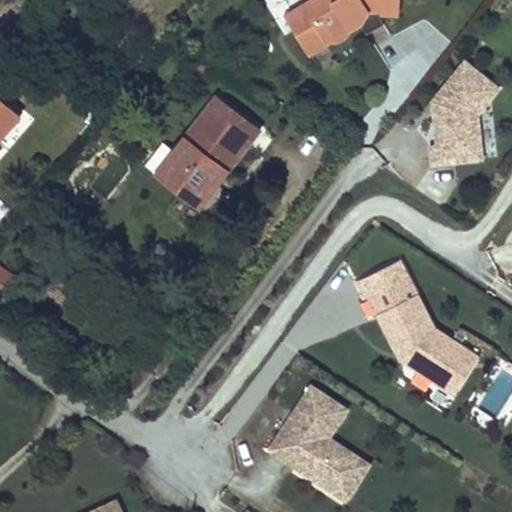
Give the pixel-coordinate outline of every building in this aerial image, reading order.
[(321,0),(295,15),(316,55),(335,45),(341,44),(346,43),(352,39),(356,36),(358,32),(359,27),(363,26),(367,23),(371,19),(373,14),(404,17),(405,0),(321,0)] [(437,162),(477,158),(475,142),(486,141),(482,113),(503,87),(470,60),(438,100),(443,105),(444,112),(439,113),(443,145),(435,146),(437,162)] [(0,152),(27,121),(0,97),(0,152)] [(259,133),(217,99),(158,173),(199,206),(216,186),(209,181),(238,145),(244,151),(259,133)] [(487,157),(486,141),(475,142),(477,158),(487,157)] [(162,143),(147,165),(156,171),(171,149),(162,143)] [(373,291),(410,270),(401,253),(359,278),(368,294),(372,291),(373,291)] [(30,288),(0,270),(0,269),(0,294),(19,306),(30,288)] [(448,377),(471,340),(439,320),(421,287),(410,270),(373,291),(401,341),(406,339),(420,353),(417,357),(448,377)] [(483,347),(471,340),(448,377),(460,384),(483,347)] [(346,407),(311,384),(271,449),(335,489),(357,453),(328,435),(346,407)] [(357,453),(335,489),(348,496),(370,461),(357,453)]
